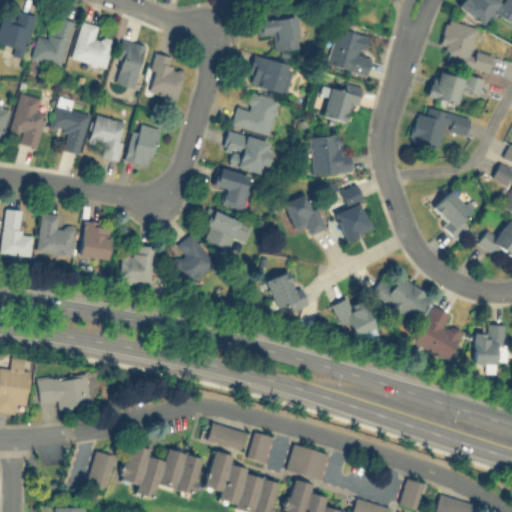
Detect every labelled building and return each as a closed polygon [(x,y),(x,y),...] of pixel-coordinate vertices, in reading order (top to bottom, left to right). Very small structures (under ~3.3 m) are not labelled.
[(460,0),(456,7),(481,22),(489,10),(510,23),(511,19),(511,0),(498,0),(498,1),(496,0),(460,0)] [(0,14),(0,43),(22,50),(32,14),(13,9),(11,18),(0,14)] [(70,20),(53,15),(47,37),(35,34),(29,57),(59,64),(70,20)] [(293,15),(255,18),(256,36),(269,35),(270,49),(295,47),(293,15)] [(437,46),(446,48),(443,59),(484,69),(488,53),(468,47),(474,26),(444,18),(437,46)] [(96,24),(78,19),(68,57),(103,67),(111,39),(93,34),(96,24)] [(323,62),(362,74),(368,56),(359,54),(365,35),(334,25),(323,62)] [(109,80),(132,85),(141,43),(118,38),(109,80)] [(170,55),(152,52),(146,92),(176,96),(179,68),(169,67),(170,55)] [(243,80),(281,91),(289,64),(251,53),(243,80)] [(475,94),(479,80),(433,65),(424,94),(454,103),(458,89),(475,94)] [(319,114),(346,122),(357,85),(342,81),(339,90),(327,86),(319,114)] [(229,123),(266,132),(275,97),(249,90),(245,107),(234,104),(229,123)] [(14,141),(33,146),(43,110),(33,107),(37,96),(17,91),(6,129),(17,132),(14,141)] [(68,108),(70,99),(55,95),(46,125),(64,130),(59,148),(75,152),(86,113),(68,108)] [(406,139),(435,147),(440,128),(461,134),(466,116),(423,105),(422,112),(414,110),(406,139)] [(85,140),(99,144),(96,154),(114,159),(124,120),(92,113),(85,140)] [(122,158),(145,164),(155,127),(131,120),(122,158)] [(228,151),(225,164),(262,173),(269,140),(224,129),(220,149),(228,151)] [(335,132),(307,135),(310,173),(348,169),(346,151),(337,152),(335,132)] [(511,161),(511,143),(506,141),(499,155),(511,161)] [(511,169),(495,162),(488,177),(507,185),(498,206),(511,212),(511,169)] [(238,208),(248,175),(218,166),(212,186),(222,188),(218,202),(238,208)] [(332,211),(342,239),(370,229),(353,182),(337,188),(344,206),(332,211)] [(426,209),(450,234),(472,214),(449,188),(426,209)] [(291,228),(303,223),(307,232),(321,226),(306,190),(280,201),(291,228)] [(0,251),(27,254),(29,233),(17,232),(19,209),(1,207),(0,218),(0,251)] [(240,241),(248,223),(210,208),(198,236),(227,248),(231,237),(240,241)] [(57,213),(38,211),(34,251),(70,255),(72,226),(56,224),(57,213)] [(485,227),(474,241),(493,255),(498,248),(509,255),(511,250),(511,222),(505,217),(493,233),(485,227)] [(77,255),(105,257),(108,222),(80,220),(77,255)] [(188,285),(213,260),(186,232),(173,244),(179,251),(167,263),(188,285)] [(152,244),(133,243),(132,253),(119,252),(116,280),(148,283),(152,244)] [(304,303),(298,284),(291,286),(286,270),(262,278),(272,306),(286,301),(288,308),(304,303)] [(378,275),(366,292),(409,322),(428,295),(398,273),(390,284),(378,275)] [(328,302),(339,327),(346,323),(352,334),(371,325),(358,298),(347,304),(343,295),(328,302)] [(444,359),(458,331),(441,322),(447,312),(430,304),(410,341),(444,359)] [(501,361),(501,322),(483,322),(483,332),(470,332),(470,361),(481,361),(481,371),(491,371),(491,361),(501,361)] [(0,365),(0,410),(11,412),(12,402),(23,404),(27,369),(18,368),(19,359),(8,357),(7,367),(0,365)] [(54,406),(87,401),(83,371),(33,378),(37,401),(53,399),(54,406)] [(236,449),(242,430),(207,419),(202,437),(236,449)] [(267,435),(251,429),(242,454),(259,460),(267,435)] [(282,467),(315,477),(323,451),(290,441),(282,467)] [(154,483),(190,492),(198,455),(163,447),(161,458),(144,454),(146,447),(126,443),(117,477),(135,481),(132,491),(151,495),(154,483)] [(110,453),(93,448),(82,482),(99,487),(110,453)] [(230,508),(248,511),(266,511),(275,478),(226,466),(229,453),(209,449),(201,485),(217,489),(215,498),(231,502),(230,508)] [(335,511),(337,508),(322,503),(324,496),(306,490),(308,482),(289,476),(278,511),(281,511),(335,511)] [(420,481),(403,476),(394,502),(412,508),(420,481)] [(466,511),(469,501),(434,492),(428,511),(466,511)] [(384,511),(386,506),(353,495),(347,511),(384,511)]
